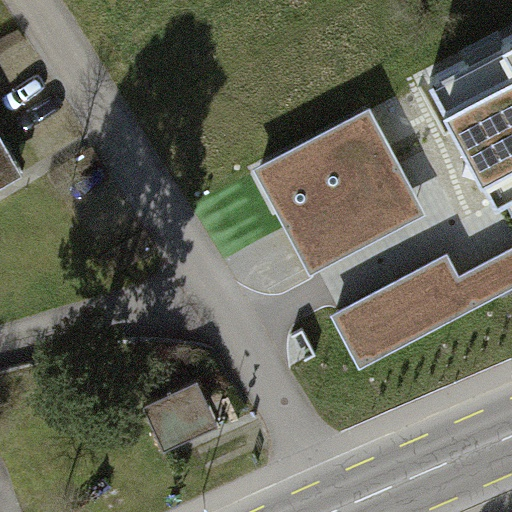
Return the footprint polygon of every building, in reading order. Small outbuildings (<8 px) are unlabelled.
[(511,18),(432,60),(499,190),(511,182),(511,18)] [(370,98),(255,158),(288,219),(402,159),(370,98)] [(0,185),(25,171),(0,126),(0,185)] [(511,201),(492,202),(335,269),(336,299),(360,355),(511,289),(511,201)] [(196,373),(142,398),(163,442),(216,418),(196,373)]
